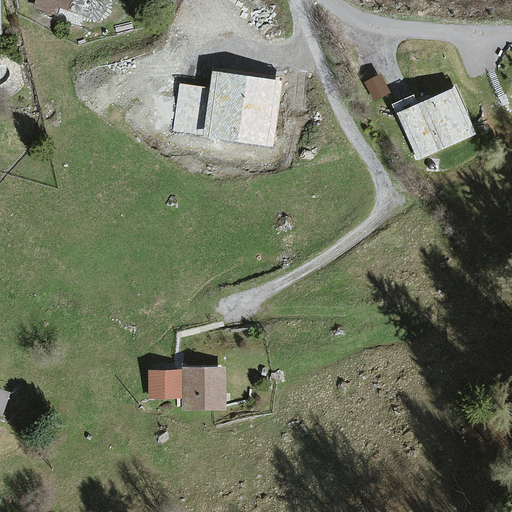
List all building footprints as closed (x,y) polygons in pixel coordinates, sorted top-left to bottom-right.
[(110,0),(37,0),(35,7),(99,32),(110,0)] [(210,65),(200,131),(273,142),(284,77),(210,65)] [(457,82),(410,101),(407,93),(394,98),(408,132),(411,131),(420,153),(477,130),(457,82)] [(226,368),(182,372),(181,400),(182,413),(225,413),(226,368)] [(182,372),(148,372),(148,398),(181,400),(182,372)] [(0,416),(11,395),(0,390),(0,416)] [(13,464),(0,465),(0,493),(16,492),(13,464)]
